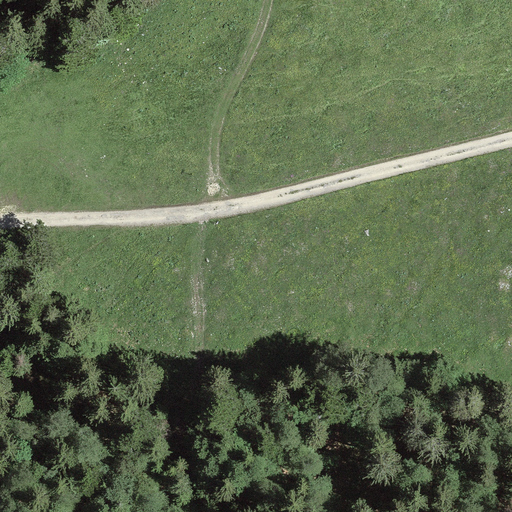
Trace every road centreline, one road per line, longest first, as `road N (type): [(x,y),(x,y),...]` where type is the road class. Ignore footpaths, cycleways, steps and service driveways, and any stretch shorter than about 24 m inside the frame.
road 1 (track): [(194,511),(176,466),(190,388),(196,267),(219,212)]
road 2 (track): [(511,139),(219,212)]
road 3 (track): [(219,212),(213,133),(269,0)]
road 4 (track): [(219,212),(0,224)]
